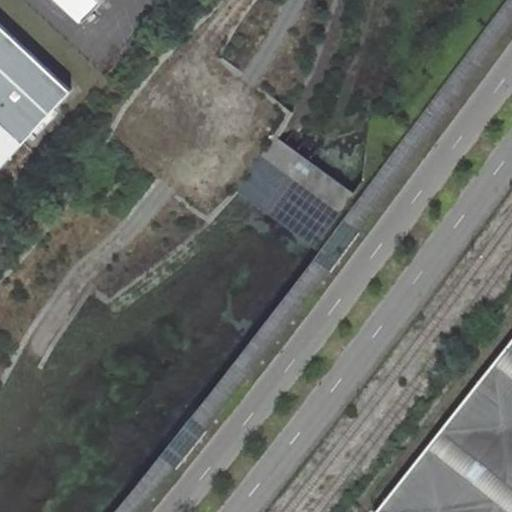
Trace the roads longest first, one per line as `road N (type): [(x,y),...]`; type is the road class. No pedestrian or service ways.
road 1 (secondary): [(511,68),(172,511)]
road 2 (secondary): [(235,511),(511,150)]
